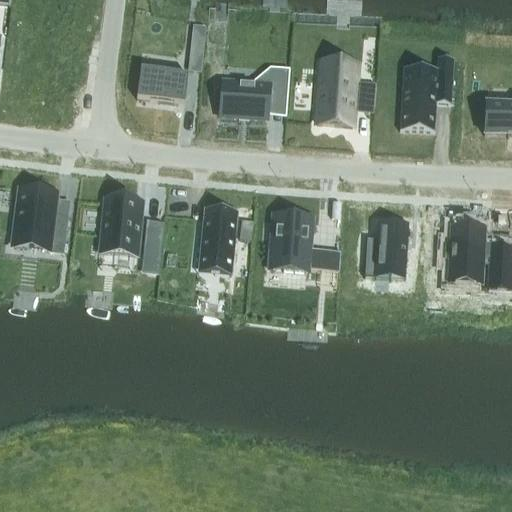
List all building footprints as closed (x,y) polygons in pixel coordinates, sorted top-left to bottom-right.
[(0,0),(0,9),(9,11),(10,0),(0,0)] [(191,50),(188,74),(200,75),(203,51),(191,50)] [(403,72),(399,134),(434,136),(436,109),(441,109),(451,109),(453,63),(437,62),(436,74),(403,72)] [(222,85),(219,121),(267,124),(268,102),(287,104),(289,72),(269,70),(268,88),(222,85)] [(139,73),(136,104),(183,109),(187,78),(139,73)] [(320,76),(316,129),(352,132),(353,116),(354,108),(373,110),(375,88),(356,86),(356,79),(320,76)] [(511,109),(485,108),(484,139),(511,140),(511,109)] [(19,192),(13,243),(50,248),(51,244),(64,246),(67,221),(54,220),(57,197),(19,192)] [(105,208),(100,263),(138,266),(143,211),(105,208)] [(198,270),(197,277),(232,280),(232,273),(238,216),(203,212),(198,270)] [(274,218),(271,257),(283,258),(282,273),(306,275),(306,273),(319,274),(320,255),(307,254),(310,221),(274,218)] [(366,242),(364,281),(405,283),(408,227),(377,225),(376,242),(366,242)] [(448,230),(446,274),(468,275),(468,265),(476,266),(476,275),(475,293),(507,295),(508,276),(511,276),(511,252),(510,253),(510,244),(478,242),(477,258),(469,257),(470,232),(448,230)] [(160,256),(162,236),(147,235),(145,258),(146,258),(146,255),(160,256)] [(239,244),(238,260),(250,261),(251,245),(239,244)]
